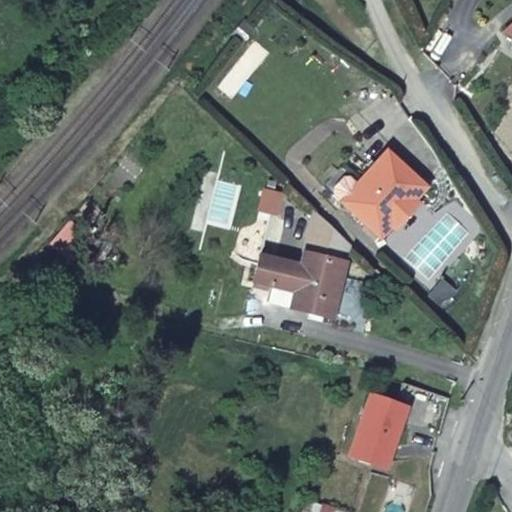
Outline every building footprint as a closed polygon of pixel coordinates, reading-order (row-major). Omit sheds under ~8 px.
[(511,25),(503,34),(511,39),(511,25)] [(386,248),(397,236),(422,210),(435,196),(405,167),(397,160),(364,194),(372,201),(355,219),(386,248)] [(347,212),(355,219),(372,201),(364,194),(347,212)] [(401,239),(426,213),(422,210),(397,236),(401,239)] [(340,327),(359,251),(323,216),(307,274),(295,317),(340,327)] [(264,262),(257,289),(274,293),(281,267),(264,262)] [(270,310),(295,317),(307,274),(306,274),(283,267),(281,267),(274,293),(270,310)] [(346,464),(381,476),(402,415),(365,403),(346,464)]
